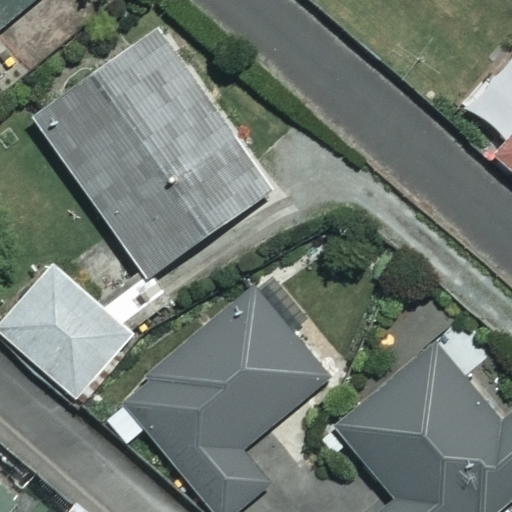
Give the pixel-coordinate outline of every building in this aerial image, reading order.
[(0,0),(0,31),(35,0),(0,0)] [(264,182),(142,31),(33,119),(156,270),(264,182)] [(511,131),(495,152),(511,165),(511,131)] [(133,333),(55,261),(0,320),(0,322),(77,394),(133,333)] [(327,367),(251,281),(121,396),(223,511),(231,511),(270,478),(240,444),(327,367)] [(511,408),(499,418),(437,339),(336,418),(396,494),(372,511),(481,511),(511,488),(511,408)]
